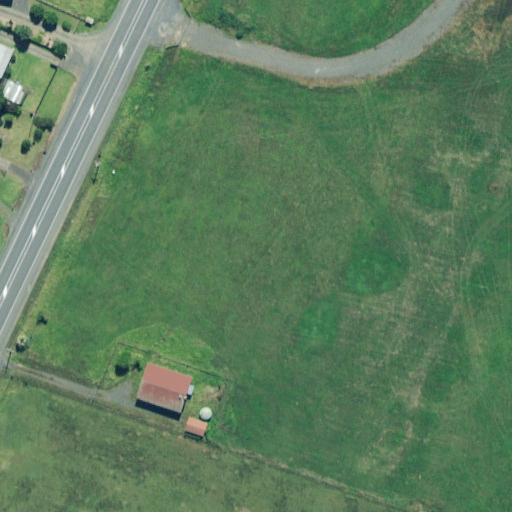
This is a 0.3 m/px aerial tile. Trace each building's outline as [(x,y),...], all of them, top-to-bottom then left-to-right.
[(14,50),(0,44),(0,77),(2,78),(14,50)] [(26,90),(10,82),(2,96),(19,104),(26,90)] [(130,356),(120,354),(118,367),(127,369),(130,356)] [(192,378),(149,364),(137,399),(180,413),(192,378)] [(208,424),(190,417),(186,431),(204,437),(208,424)]
